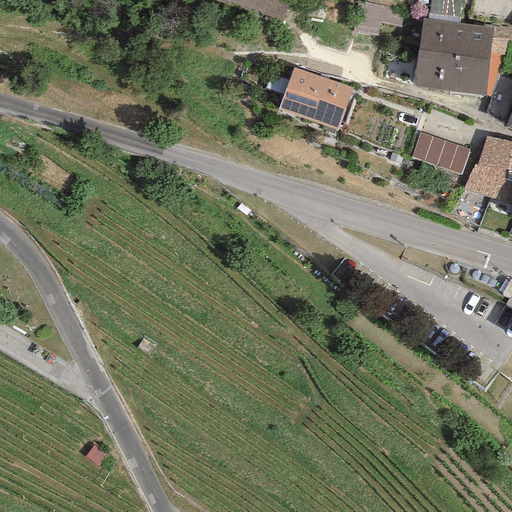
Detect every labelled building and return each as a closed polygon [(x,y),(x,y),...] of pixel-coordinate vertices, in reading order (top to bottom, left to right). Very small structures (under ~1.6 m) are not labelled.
[(289,0),(215,0),(282,22),(289,0)] [(448,17),(452,0),(434,0),(431,13),(448,17)] [(404,13),(357,3),(350,36),(372,41),(374,29),(399,34),(404,13)] [(492,27),(422,19),(413,88),(484,96),(492,27)] [(352,88),(292,67),(277,110),(337,131),(352,88)] [(468,150),(419,133),(410,159),(459,175),(468,150)] [(511,142),(511,141),(485,137),(476,166),(474,165),(463,189),(495,200),(511,142)] [(511,142),(495,200),(511,204),(511,142)] [(511,297),(511,283),(509,282),(502,297),(510,301),(511,297)]
